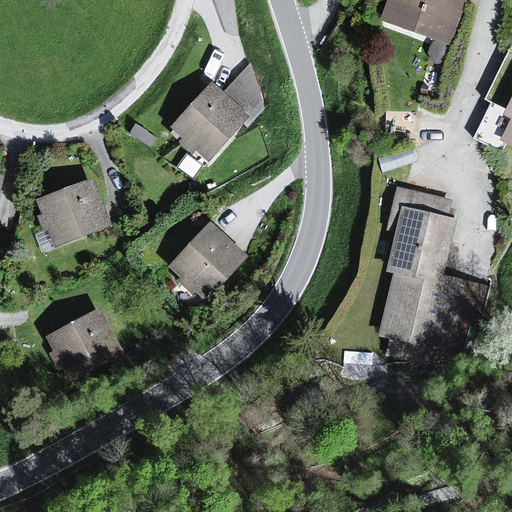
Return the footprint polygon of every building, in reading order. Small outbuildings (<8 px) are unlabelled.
[(458,0),(389,0),(381,24),(451,47),(465,3),(458,0)] [(212,85),(171,131),(211,166),(252,120),(212,85)] [(511,102),(504,119),(511,123),(500,147),(511,153),(511,102)] [(92,182),(37,204),(57,252),(112,230),(92,182)] [(392,279),(376,339),(446,357),(465,285),(442,279),(456,224),(402,210),(384,277),(392,279)] [(209,228),(170,270),(207,304),(246,262),(209,228)] [(100,313),(46,340),(75,396),(128,368),(100,313)]
